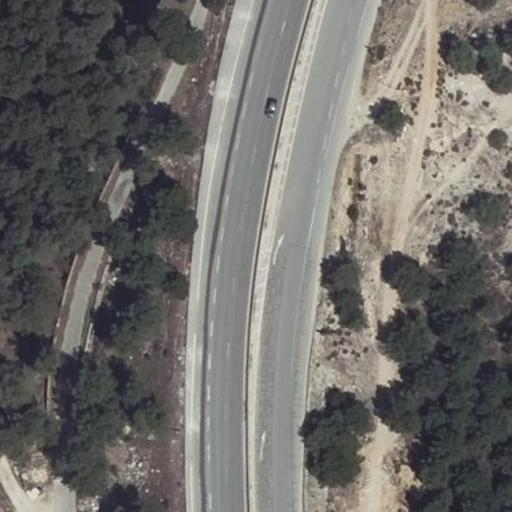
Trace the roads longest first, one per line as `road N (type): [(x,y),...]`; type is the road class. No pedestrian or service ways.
road 1 (track): [(69,511),(65,382),(75,323),(203,0)]
road 2 (track): [(433,0),(432,72),(395,270),(383,433),(368,473),(371,511)]
road 3 (trunk): [(273,54),(228,181),(208,287),(203,511)]
road 4 (trunk): [(273,54),(229,343),(231,511)]
road 5 (motorway): [(289,251),(447,0)]
road 6 (trunk): [(275,511),(272,410),(289,251)]
road 7 (track): [(429,0),(378,113),(314,118)]
road 8 (trunk): [(289,251),(314,118)]
road 9 (motorway): [(314,118),(354,0)]
road 10 (primary): [(314,118),(342,0)]
